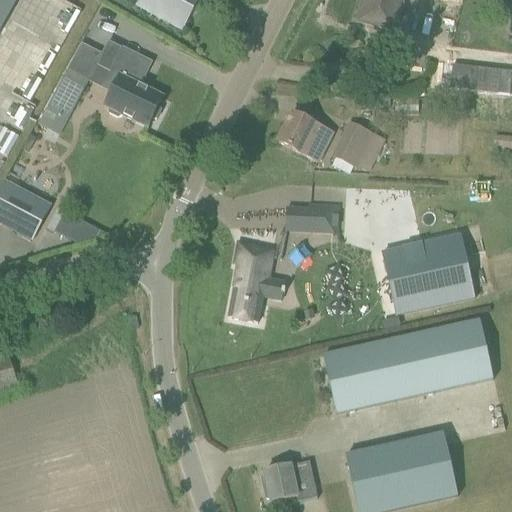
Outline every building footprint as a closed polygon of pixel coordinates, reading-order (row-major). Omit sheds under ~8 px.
[(57,0),(54,0),(44,39),(65,45),(75,5),(57,0)] [(199,0),(198,0),(143,0),(139,8),(182,32),(199,0)] [(361,0),(356,25),(394,34),(402,0),(361,0)] [(27,44),(19,59),(15,56),(0,81),(0,84),(29,101),(58,51),(43,42),(38,50),(27,44)] [(104,55),(97,68),(120,80),(111,95),(104,109),(147,130),(150,123),(156,121),(160,112),(158,108),(162,99),(138,87),(149,64),(118,49),(109,44),(104,55)] [(449,91),(509,98),(511,74),(451,67),(449,91)] [(61,84),(47,109),(69,121),(73,114),(89,84),(68,72),(61,84)] [(0,100),(0,120),(24,129),(33,106),(2,94),(0,100)] [(317,163),(324,149),(331,134),(291,115),(277,144),(301,156),(317,163)] [(354,172),(356,169),(367,175),(384,143),(373,137),(372,138),(349,126),(331,159),(354,172)] [(495,138),(494,151),(511,152),(511,139),(495,138)] [(3,184),(0,190),(0,229),(30,245),(49,209),(3,184)] [(309,202),(308,228),(338,229),(339,203),(309,202)] [(53,234),(64,214),(57,210),(45,231),(52,235),(53,234)] [(458,240),(380,257),(394,319),(472,302),(458,240)] [(237,268),(227,320),(257,326),(262,299),(266,281),(272,254),(253,251),(253,249),(238,246),(234,267),(237,268)] [(319,339),(387,327),(378,278),(367,280),(369,292),(312,302),(319,339)] [(480,319),(322,353),(336,414),(335,414),(493,380),(480,319)] [(0,359),(0,392),(18,387),(9,357),(0,359)] [(443,436),(344,458),(356,511),(399,511),(457,499),(443,436)] [(266,488),(263,491),(265,501),(269,502),(270,505),(296,499),(297,505),(298,505),(317,501),(309,464),(308,464),(283,470),(263,474),(266,488)]
